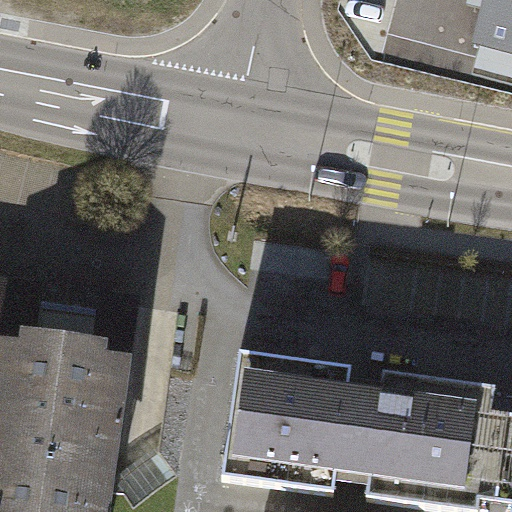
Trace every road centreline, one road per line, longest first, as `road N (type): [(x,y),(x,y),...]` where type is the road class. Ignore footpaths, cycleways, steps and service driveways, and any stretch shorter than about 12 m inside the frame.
road 1 (primary): [(511,172),(231,119)]
road 2 (primary): [(231,119),(0,79)]
road 3 (residential): [(231,119),(264,0)]
